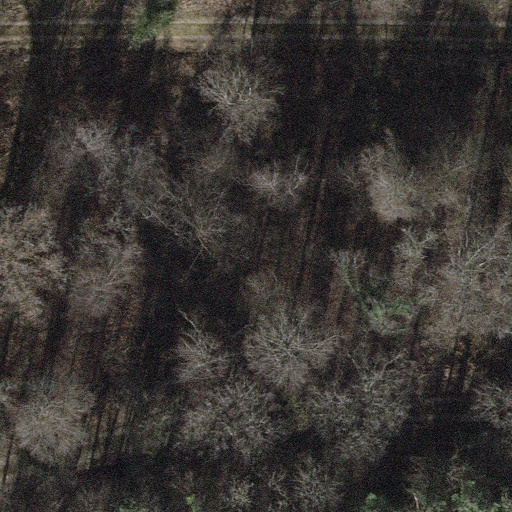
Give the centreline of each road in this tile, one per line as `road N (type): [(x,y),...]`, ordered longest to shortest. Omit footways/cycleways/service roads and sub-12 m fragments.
road 1 (track): [(511,409),(323,407),(105,433),(0,466)]
road 2 (track): [(0,27),(511,37)]
